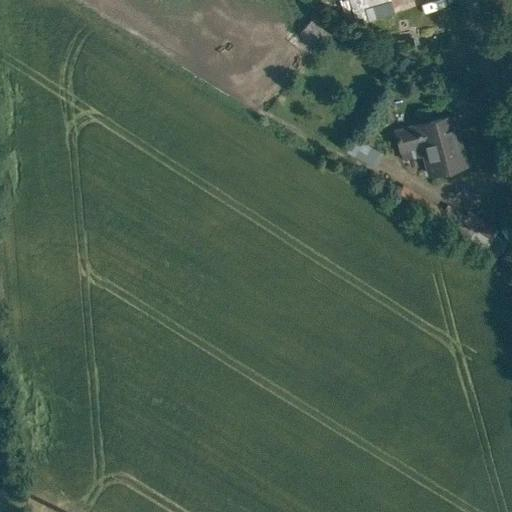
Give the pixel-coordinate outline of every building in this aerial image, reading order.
[(388,0),(343,0),(337,2),(343,26),(392,14),(388,0)] [(318,18),(304,32),(319,47),(333,34),(318,18)] [(452,113),(413,122),(419,146),(425,173),(464,164),(452,113)] [(395,151),(419,146),(413,122),(390,127),(395,151)] [(372,149),(344,134),(337,148),(364,163),(372,149)] [(440,204),(402,182),(393,198),(431,220),(440,204)]
